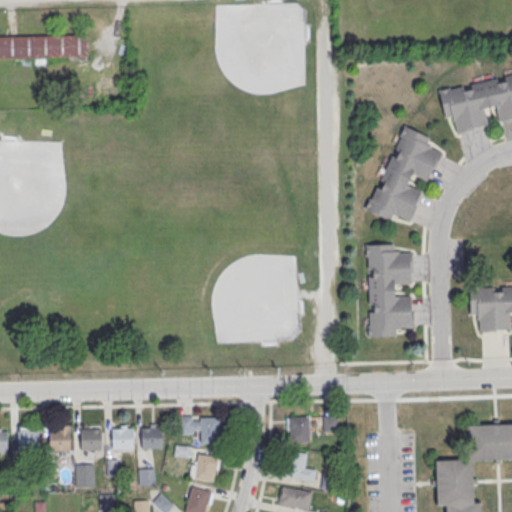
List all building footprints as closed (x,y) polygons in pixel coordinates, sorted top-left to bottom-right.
[(0,34),(0,57),(86,57),(86,35),(0,34)] [(511,74),(438,87),(443,117),(453,115),(456,131),(489,125),(486,108),(495,107),(498,121),(511,118),(511,74)] [(429,182),(441,151),(429,146),(432,137),(400,124),(366,210),(392,220),(395,213),(410,219),(422,190),(409,185),(413,176),(429,182)] [(411,283),(410,252),(398,252),(398,243),(366,243),(367,336),(397,335),(397,326),(413,326),(412,294),(396,294),(396,284),(411,283)] [(511,284),(468,285),(468,316),(479,316),(479,331),(511,330),(511,315),(511,314),(511,284)] [(200,442),(219,442),(219,415),(179,416),(179,433),(199,433),(200,442)] [(309,441),(309,415),(287,415),(287,441),(309,441)] [(336,415),(322,415),(322,431),(336,431),(336,415)] [(465,426),(511,425),(511,461),(471,463),(472,503),(479,503),(479,511),(445,511),(445,507),(435,507),(433,462),(466,461),(465,426)] [(140,429),(161,428),(161,448),(140,449),(140,429)] [(111,430),(131,429),(132,449),(111,450),(111,430)] [(48,431),(68,430),(69,450),(48,451),(48,431)] [(79,430),(100,430),(100,450),(80,450),(79,430)] [(16,431),(37,431),(38,451),(17,452),(16,431)] [(190,446),(175,444),(174,454),(188,456),(190,446)] [(213,481),(218,457),(194,451),(189,476),(213,481)] [(314,477),(314,467),(306,467),(306,451),(288,451),(288,477),(314,477)] [(117,474),(117,459),(106,459),(106,474),(117,474)] [(75,486),(93,486),(93,464),(75,464),(75,486)] [(139,483),(153,483),(153,468),(139,468),(139,483)] [(320,489),(331,490),(334,473),(322,471),(320,489)] [(311,492),(286,485),(281,502),(307,509),(311,492)] [(187,511),(208,511),(208,488),(188,488),(187,511)] [(114,494),(99,494),(99,510),(114,510),(114,494)] [(149,511),(149,500),(139,500),(139,511),(149,511)] [(45,511),(45,502),(35,502),(35,511),(45,511)]
